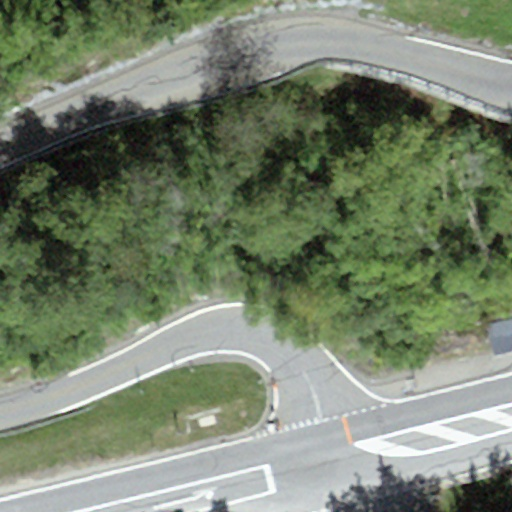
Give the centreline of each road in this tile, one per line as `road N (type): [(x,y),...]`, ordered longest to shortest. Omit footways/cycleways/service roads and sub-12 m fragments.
road 1 (unclassified): [(0,157),(267,42),(374,40),(511,78)]
road 2 (unclassified): [(324,460),(301,355),(281,332),(239,325),(0,409)]
road 3 (secondary): [(107,511),(324,460)]
road 4 (secondary): [(324,460),(511,412)]
